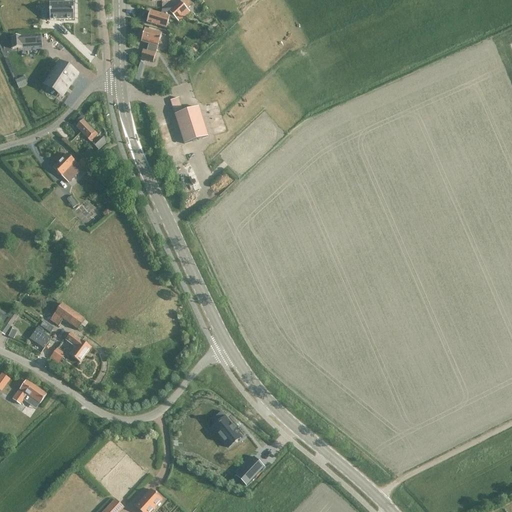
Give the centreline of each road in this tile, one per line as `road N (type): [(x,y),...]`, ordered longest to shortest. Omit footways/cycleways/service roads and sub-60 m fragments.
road 1 (tertiary): [(228,347),(138,159),(120,80)]
road 2 (unclassified): [(0,352),(123,422),(164,409),(204,360),(228,347)]
road 3 (tertiary): [(388,511),(265,401),(228,347)]
road 4 (unclassified): [(0,149),(55,127),(95,86),(120,80)]
road 5 (track): [(396,481),(511,423)]
